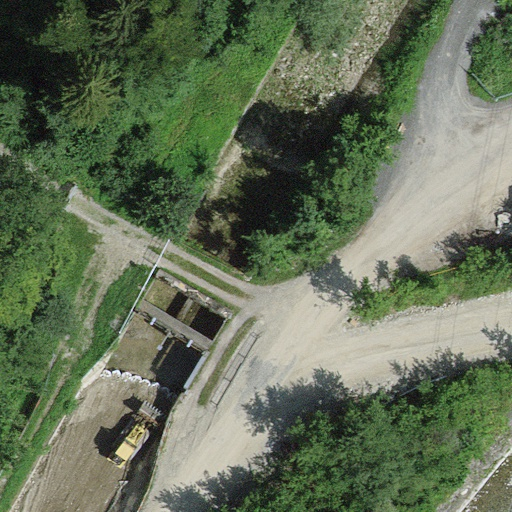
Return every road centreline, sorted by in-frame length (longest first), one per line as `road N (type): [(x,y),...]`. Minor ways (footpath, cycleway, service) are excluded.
road 1 (track): [(155,511),(201,397),(261,320),(350,277),(442,213),(511,137)]
road 2 (track): [(261,320),(127,240),(0,144)]
road 3 (track): [(442,213),(442,54),(473,0)]
